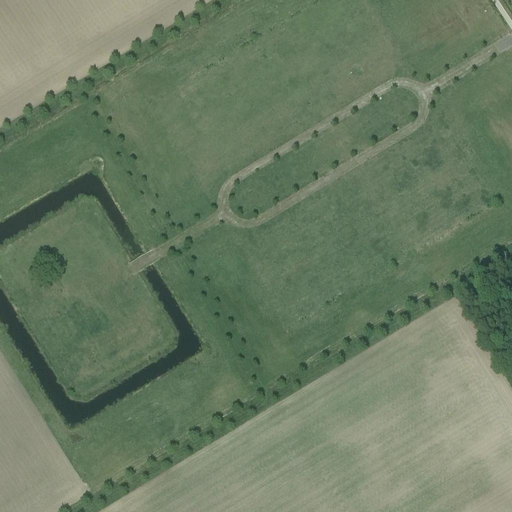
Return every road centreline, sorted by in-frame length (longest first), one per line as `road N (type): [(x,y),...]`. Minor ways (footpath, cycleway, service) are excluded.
road 1 (residential): [(423,92),(423,119),(250,225),(222,212)]
road 2 (residential): [(222,212),(220,196),(230,183),(386,84),(406,82),(423,92)]
